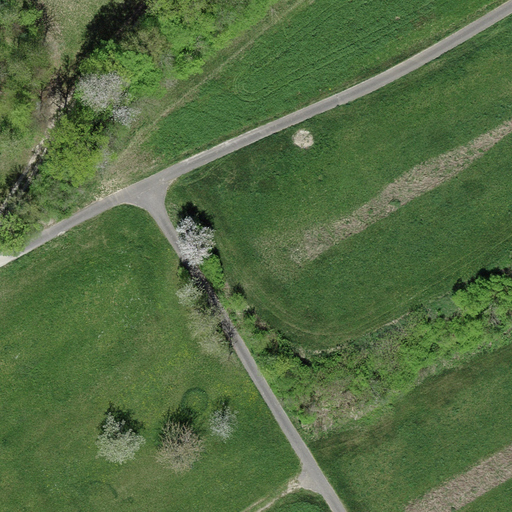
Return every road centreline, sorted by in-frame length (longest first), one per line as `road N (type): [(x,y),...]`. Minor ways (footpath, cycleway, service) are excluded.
road 1 (track): [(0,257),(401,69),(511,5)]
road 2 (track): [(143,185),(338,511)]
road 3 (track): [(0,218),(90,70),(149,0)]
